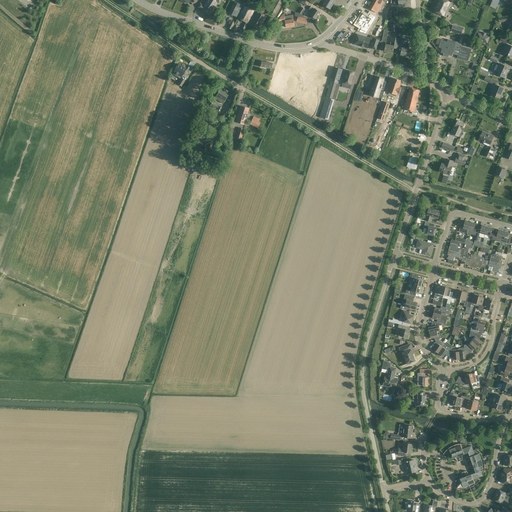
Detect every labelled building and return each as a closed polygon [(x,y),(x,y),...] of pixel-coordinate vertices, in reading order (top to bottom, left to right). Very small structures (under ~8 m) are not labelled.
[(220,0),(205,0),(203,6),(200,5),(197,10),(208,15),(211,17),(214,10),(215,11),(218,4),(219,4),(220,0)] [(284,1),(281,0),(275,0),(268,13),(275,17),(284,1)] [(334,2),(331,0),(325,0),(326,0),(323,5),(330,9),(334,2)] [(437,0),(436,5),(448,10),(451,3),(443,0),(437,0)] [(492,0),(490,7),(496,9),(499,0),(501,0),(507,2),(510,4),(511,0),(492,0)] [(374,1),(373,1),(369,9),(378,13),(382,6),(374,1)] [(244,6),(234,2),(228,14),(235,17),(236,15),(239,16),(244,6)] [(436,5),(433,11),(445,17),(448,10),(436,5)] [(311,6),(308,10),(313,13),(311,16),(312,16),(316,19),(317,19),(319,17),(318,15),(320,12),(316,10),(315,9),(311,6)] [(254,11),(245,7),(239,19),(245,22),(242,28),(245,30),(254,11)] [(267,16),(258,11),(256,16),(253,15),(248,24),(259,30),(267,16)] [(306,24),(307,19),(295,12),(295,16),(298,17),(297,22),(306,24)] [(363,13),(359,19),(368,24),(369,24),(372,19),(374,20),(376,17),(370,14),(368,17),(363,13)] [(285,17),(284,14),(282,14),(281,17),(279,22),(285,21),(286,28),(294,26),(293,19),(292,15),(285,17)] [(216,19),(207,16),(205,21),(214,24),(216,19)] [(359,19),(356,24),(361,28),(359,32),(365,34),(371,25),(369,24),(368,24),(359,19)] [(453,26),(451,31),(454,32),(461,34),(463,29),(455,26),(453,26)] [(400,39),(398,45),(402,46),(403,43),(407,44),(406,49),(402,48),(401,55),(409,57),(410,50),(412,41),(402,39),(403,36),(410,38),(412,39),(413,39),(414,36),(401,34),(400,39)] [(478,34),(476,39),(487,43),(489,38),(478,34)] [(368,48),(371,39),(357,35),(356,40),(355,40),(354,42),(355,43),(354,44),(360,46),(365,48),(365,47),(368,48)] [(398,45),(400,39),(391,37),(390,42),(391,42),(390,45),(386,44),(384,52),(393,53),(394,48),(398,49),(398,45)] [(439,45),(438,48),(442,49),(440,53),(443,54),(443,55),(443,56),(448,57),(449,55),(451,56),(454,49),(457,49),(459,42),(456,41),(456,42),(448,39),(447,42),(441,40),(439,45)] [(459,42),(457,49),(459,50),(457,58),(468,61),(469,57),(472,49),(461,46),(462,43),(459,42)] [(313,69),(325,70),(325,67),(327,67),(327,61),(328,61),(328,60),(327,60),(328,59),(328,57),(323,57),(321,56),(319,56),(318,56),(316,56),(312,56),(312,58),(311,58),(312,58),(311,59),(311,60),(311,66),(313,67),(313,69)] [(288,69),(290,59),(284,58),(283,62),(277,61),(274,75),(279,76),(281,68),(288,69)] [(508,67),(499,63),(496,71),(496,72),(495,74),(501,76),(506,79),(509,71),(506,69),(507,67),(508,68),(508,67)] [(174,70),(172,73),(180,79),(186,69),(177,64),(174,70)] [(335,67),(330,82),(337,84),(338,80),(339,80),(340,76),(342,69),(342,70),(337,69),(337,68),(335,67)] [(481,68),(479,72),(488,77),(490,73),(481,68)] [(345,76),(342,86),(350,89),(353,78),(355,73),(347,71),(345,76)] [(499,82),(486,76),(484,80),(492,84),(491,88),(494,89),(491,95),(500,99),(502,93),(501,92),(503,89),(497,86),(499,82)] [(373,84),(371,91),(379,94),(383,95),(385,88),(381,87),(384,79),(376,77),(375,79),(375,78),(374,81),(374,82),(373,84)] [(392,82),(388,92),(392,94),(396,95),(397,93),(399,94),(401,88),(399,87),(400,85),(399,85),(401,81),(394,78),(393,82),(392,82)] [(314,112),(321,95),(314,93),(313,96),(311,95),(312,93),(307,91),(308,90),(301,87),(301,88),(294,86),(295,85),(288,82),(282,96),(283,96),(283,95),(287,97),(286,98),(289,99),(295,101),(295,103),(301,106),(301,105),(308,108),(307,109),(310,111),(311,109),(314,111),(314,112)] [(337,84),(330,82),(320,117),(329,120),(334,100),(332,100),(337,84)] [(419,91),(410,88),(408,93),(404,110),(409,111),(414,112),(419,91)] [(220,90),(214,99),(223,104),(228,95),(224,93),(223,92),(220,90)] [(368,99),(364,112),(374,115),(377,101),(368,99)] [(221,105),(213,101),(211,104),(209,102),(207,106),(213,109),(212,111),(216,114),(221,105)] [(249,108),(240,106),(235,122),(244,125),(249,108)] [(381,107),(377,118),(384,121),(388,109),(381,107)] [(215,118),(213,122),(217,125),(219,121),(221,117),(216,115),(215,118)] [(259,119),(253,117),(250,124),(257,128),(260,123),(258,122),(259,119)] [(455,127),(452,134),(457,136),(458,137),(461,130),(462,130),(462,128),(464,124),(457,121),(454,127),(455,127)] [(244,130),(239,128),(236,138),(241,140),(244,130)] [(481,136),(479,140),(484,142),(483,143),(484,144),(487,145),(487,146),(489,147),(490,145),(491,142),(493,137),(488,135),(488,134),(483,132),(481,136)] [(386,147),(392,148),(395,138),(388,137),(386,147)] [(452,146),(443,143),(441,148),(450,151),(452,146)] [(471,145),(467,153),(472,156),(475,149),(473,148),(474,146),(471,145)] [(488,148),(485,156),(489,158),(490,156),(494,157),(497,150),(493,148),(489,147),(487,146),(487,147),(487,148),(488,148)] [(466,156),(458,153),(455,162),(464,165),(466,160),(465,160),(466,156)] [(451,161),(446,159),(445,163),(446,163),(445,165),(442,164),(439,172),(449,175),(452,176),(455,168),(451,167),(453,161),(451,161)] [(507,169),(498,166),(494,175),(503,179),(507,169)] [(440,211),(429,208),(426,216),(427,216),(425,221),(431,222),(432,217),(438,219),(440,211)] [(459,231),(467,233),(468,230),(470,223),(465,221),(464,225),(461,224),(459,231)] [(435,224),(425,222),(424,225),(427,226),(425,234),(434,237),(437,228),(434,228),(435,224)] [(471,223),(470,223),(468,230),(467,233),(476,236),(476,233),(478,228),(475,227),(475,224),(473,223),(473,222),(471,222),(471,223)] [(475,240),(473,245),(481,247),(483,242),(478,241),(479,236),(484,237),(485,234),(487,227),(482,226),(481,229),(478,228),(476,233),(476,236),(475,237),(474,240),(475,240)] [(485,234),(484,237),(493,239),(494,233),(491,232),(492,228),(487,227),(485,234)] [(494,233),(493,239),(495,240),(495,241),(501,242),(501,241),(504,232),(498,230),(497,234),(494,233)] [(501,241),(501,242),(501,241),(509,244),(511,237),(508,236),(509,233),(504,232),(501,241)] [(427,243),(418,240),(416,248),(420,249),(419,253),(422,253),(422,254),(430,256),(432,251),(431,250),(430,250),(431,244),(431,241),(428,240),(427,243)] [(460,254),(463,255),(465,249),(462,248),(459,245),(460,242),(453,240),(453,243),(452,243),(451,247),(449,246),(448,251),(460,254)] [(465,249),(463,255),(462,260),(461,261),(465,262),(464,264),(468,265),(468,266),(472,268),(475,256),(472,255),(471,254),(471,256),(467,255),(469,248),(465,248),(465,249)] [(448,251),(447,255),(448,255),(447,259),(448,260),(447,263),(454,265),(455,261),(454,261),(455,257),(459,258),(459,260),(462,260),(463,255),(460,254),(448,251)] [(501,253),(498,252),(496,252),(495,254),(494,254),(491,255),(491,258),(489,262),(501,265),(503,261),(501,260),(502,256),(502,253),(501,253)] [(475,256),(472,268),(477,269),(477,267),(481,268),(481,267),(485,268),(485,265),(486,261),(487,261),(483,260),(484,258),(478,256),(476,256),(475,256)] [(488,266),(489,266),(488,270),(491,271),(490,274),(496,276),(497,273),(498,273),(499,269),(500,269),(501,265),(489,262),(486,261),(485,265),(488,266)] [(412,284),(421,287),(423,281),(416,279),(417,275),(411,273),(409,280),(413,281),(412,284)] [(419,293),(421,287),(412,284),(411,288),(407,287),(405,293),(411,295),(412,291),(419,293)] [(436,290),(434,298),(437,299),(438,297),(443,298),(446,287),(440,285),(439,291),(436,290)] [(446,287),(443,298),(448,299),(448,297),(449,296),(449,294),(451,289),(448,288),(448,287),(446,287)] [(464,306),(467,307),(469,299),(466,298),(467,293),(462,291),(460,299),(463,300),(462,303),(464,303),(464,306)] [(474,303),(476,304),(479,296),(473,294),(472,300),(469,299),(467,307),(470,308),(471,304),(473,305),(474,303)] [(411,297),(405,295),(403,303),(406,303),(405,307),(415,310),(417,303),(410,301),(411,297)] [(479,296),(476,304),(479,305),(478,309),(483,311),(485,306),(487,299),(486,301),(483,301),(484,298),(481,297),(481,296),(479,296)] [(490,300),(487,299),(485,306),(490,307),(489,311),(492,312),(495,302),(492,301),(492,299),(490,299),(490,300)] [(435,308),(433,313),(441,315),(445,316),(446,313),(449,314),(450,309),(446,308),(441,306),(440,309),(435,308)] [(409,312),(403,311),(401,317),(404,318),(403,322),(411,324),(411,323),(412,323),(413,320),(412,320),(413,316),(409,315),(409,312)] [(433,313),(432,318),(437,320),(437,322),(442,324),(442,323),(445,324),(447,317),(445,316),(441,315),(433,313)] [(481,317),(477,316),(474,315),(473,321),(478,322),(477,324),(485,326),(486,321),(481,320),(481,317)] [(442,325),(442,324),(437,322),(433,321),(432,325),(433,325),(434,327),(428,328),(429,333),(437,331),(440,331),(439,326),(442,325)] [(402,325),(399,324),(397,331),(401,332),(400,336),(408,338),(409,331),(406,330),(407,327),(402,325)] [(472,326),(470,331),(475,332),(481,334),(482,333),(482,331),(483,332),(485,326),(477,324),(474,324),(473,326),(472,326)] [(436,342),(434,343),(439,340),(441,338),(440,333),(438,334),(437,331),(429,333),(430,339),(435,337),(436,338),(434,339),(436,342)] [(480,337),(481,334),(475,332),(474,335),(470,339),(478,346),(482,342),(478,338),(479,337),(480,337)] [(468,341),(465,345),(469,353),(469,354),(473,349),(474,350),(478,346),(470,339),(468,341)] [(445,344),(439,340),(434,343),(433,344),(435,347),(436,346),(437,346),(434,350),(438,354),(445,344)] [(445,345),(445,344),(438,354),(443,357),(445,354),(446,354),(446,355),(449,358),(451,349),(445,345)] [(410,350),(408,345),(399,348),(401,354),(403,353),(407,364),(408,365),(411,364),(411,363),(415,361),(411,350),(410,350)] [(469,353),(465,345),(464,345),(464,348),(459,348),(459,349),(460,359),(465,359),(465,353),(466,353),(466,354),(469,353)] [(383,385),(396,388),(398,380),(393,378),(393,376),(394,376),(396,369),(390,368),(391,363),(389,363),(389,362),(384,361),(382,369),(388,371),(387,377),(385,377),(383,385)] [(511,368),(506,367),(505,369),(502,368),(500,375),(502,376),(507,377),(508,374),(511,375),(511,368)] [(425,370),(420,370),(420,373),(418,373),(417,383),(423,383),(422,386),(428,386),(428,378),(425,378),(425,370)] [(472,373),(469,374),(471,383),(472,387),(480,385),(479,381),(479,380),(478,375),(475,376),(474,373),(472,374),(472,373)] [(463,385),(471,383),(469,374),(466,375),(467,375),(464,376),(464,377),(461,378),(459,377),(457,380),(462,382),(463,385)] [(503,377),(502,377),(498,387),(504,390),(508,391),(511,384),(509,383),(510,380),(505,378),(503,377)] [(423,392),(413,392),(413,398),(414,399),(417,399),(417,402),(415,402),(415,407),(420,407),(420,406),(425,407),(425,402),(424,402),(424,401),(426,401),(426,396),(423,395),(423,392)] [(450,404),(455,406),(457,397),(454,396),(454,393),(451,393),(447,400),(450,401),(450,404)] [(506,397),(495,394),(493,401),(494,401),(492,407),(493,408),(494,409),(495,409),(496,409),(496,408),(501,410),(503,405),(502,405),(503,402),(504,403),(506,397)] [(461,402),(464,403),(466,396),(462,395),(460,397),(457,397),(455,406),(460,407),(461,402)] [(466,408),(471,410),(473,401),(470,400),(470,397),(466,396),(464,403),(464,405),(466,406),(466,408)] [(473,401),(471,410),(476,411),(477,408),(481,409),(481,400),(478,400),(474,398),(473,401)] [(411,426),(405,425),(404,434),(398,433),(398,435),(391,434),(391,439),(400,440),(400,436),(402,436),(402,437),(413,438),(413,437),(412,437),(413,429),(410,429),(411,426)] [(413,444),(403,443),(404,443),(403,448),(399,448),(398,456),(407,457),(407,456),(406,456),(406,453),(412,453),(413,444)] [(460,444),(460,446),(464,454),(468,453),(470,457),(475,455),(473,451),(477,449),(476,449),(473,451),(471,446),(467,448),(465,445),(466,445),(466,444),(464,444),(462,444),(460,444),(459,444),(460,444)] [(460,461),(454,445),(455,448),(449,450),(449,448),(448,449),(446,450),(445,452),(444,453),(443,454),(444,454),(444,453),(447,455),(451,454),(452,459),(454,458),(458,462),(460,461)] [(462,455),(464,454),(460,446),(455,448),(454,445),(460,461),(462,460),(462,455)] [(466,462),(467,464),(481,460),(483,459),(481,459),(479,454),(480,454),(481,454),(479,452),(478,451),(477,449),(473,451),(475,455),(470,457),(471,459),(467,462),(466,462)] [(481,460),(467,464),(468,467),(473,467),(474,469),(479,467),(480,471),(484,470),(484,468),(484,467),(484,465),(484,464),(483,465),(481,460),(483,459),(481,460)] [(415,467),(413,460),(408,461),(407,461),(407,462),(405,462),(406,464),(405,465),(407,471),(408,471),(409,477),(416,475),(416,472),(417,471),(416,467),(415,467)] [(484,471),(484,470),(480,471),(479,467),(474,469),(476,473),(471,474),(474,483),(475,485),(474,485),(475,485),(476,484),(478,483),(479,482),(480,480),(479,480),(479,481),(479,478),(482,476),(481,471),(484,470),(484,471)] [(511,469),(509,469),(504,469),(503,473),(502,477),(502,476),(501,483),(506,483),(511,483),(511,481),(511,469)] [(474,483),(471,474),(469,475),(466,471),(464,472),(470,488),(470,487),(469,485),(474,483)] [(470,488),(464,472),(462,473),(462,478),(460,479),(462,483),(458,485),(457,488),(456,488),(459,489),(461,489),(462,489),(464,489),(463,487),(469,485),(470,488)] [(498,502),(500,503),(499,505),(509,509),(510,506),(508,501),(504,499),(506,493),(503,492),(498,490),(496,495),(495,495),(493,500),(498,502)] [(408,502),(406,503),(406,506),(407,506),(407,510),(412,511),(418,511),(419,509),(420,504),(416,504),(416,505),(414,504),(414,501),(408,501),(408,502)]
